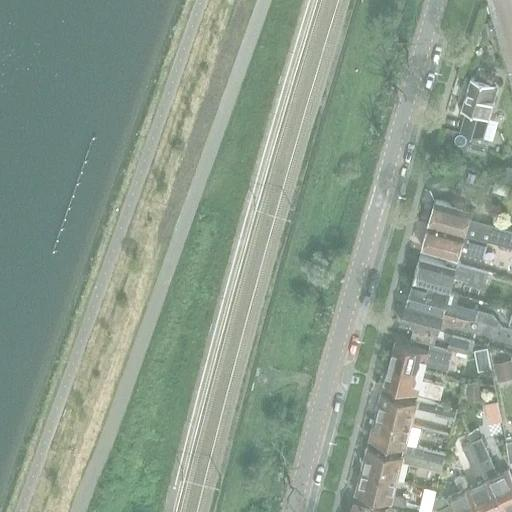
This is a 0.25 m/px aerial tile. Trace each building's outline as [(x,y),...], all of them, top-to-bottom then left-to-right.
[(495,83),(499,71),(477,65),(474,77),(470,75),(461,107),(466,108),(460,127),(483,134),(498,83),(495,83)] [(487,238),(488,238),(511,245),(511,228),(468,216),(471,208),(435,198),(429,222),(487,238)] [(483,254),(488,238),(487,238),(429,222),(422,246),(457,256),(459,247),(483,254)] [(412,279),(448,289),(449,289),(453,274),(484,283),(488,269),(447,257),(446,262),(419,254),(412,279)] [(407,299),(466,316),(475,319),(478,308),(455,301),(458,292),(449,289),(448,289),(412,279),(407,299)] [(464,325),(466,316),(407,299),(401,321),(414,324),(410,336),(433,343),(440,318),(464,325)] [(465,352),(469,340),(451,335),(447,347),(465,352)] [(390,361),(423,370),(425,362),(448,368),(451,354),(396,340),(390,361)] [(487,346),(474,348),(477,369),(491,367),(487,346)] [(511,359),(511,358),(494,362),(497,381),(511,378),(511,359)] [(421,378),(423,370),(390,361),(384,382),(440,397),(443,384),(421,378)] [(480,384),(467,384),(467,401),(480,400),(480,384)] [(434,411),(437,402),(415,396),(414,400),(382,392),(379,401),(375,404),(374,410),(376,414),(375,416),(409,425),(414,406),(434,411)] [(497,400),(484,403),(489,422),(502,419),(497,400)] [(457,407),(437,402),(434,411),(435,411),(435,414),(454,419),(457,407)] [(401,451),(443,462),(445,453),(405,442),(409,425),(375,416),(375,417),(372,419),(370,425),(372,428),(369,439),(402,447),(401,451)] [(472,443),(504,511),(511,507),(511,475),(508,468),(492,475),(491,472),(493,471),(479,440),(472,443)] [(503,511),(504,511),(472,443),(471,441),(462,445),(478,478),(482,476),(483,480),(468,487),(479,511),(503,511)] [(443,462),(401,451),(401,454),(367,446),(365,457),(361,459),(360,464),(362,467),(362,469),(396,477),(401,460),(441,470),(443,462)] [(406,497),(392,494),(396,477),(362,469),(361,471),(358,473),(356,478),(358,481),(355,493),(404,505),(406,497)] [(479,511),(468,487),(462,474),(455,478),(458,486),(462,486),(464,489),(448,497),(435,498),(432,507),(436,508),(437,511),(479,511)] [(383,511),(385,507),(353,499),(353,502),(349,504),(348,509),(350,511),(383,511)]
